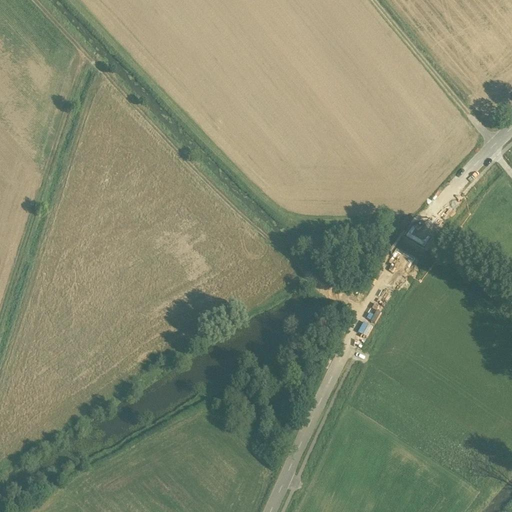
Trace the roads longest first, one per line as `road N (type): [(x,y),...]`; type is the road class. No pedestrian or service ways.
road 1 (track): [(32,0),(245,218),(364,315)]
road 2 (tertiary): [(270,511),(395,265),(511,128)]
road 3 (track): [(93,63),(0,348)]
road 4 (track): [(511,172),(375,0)]
